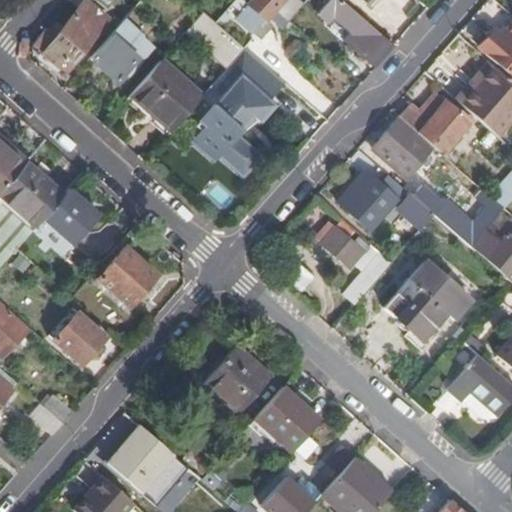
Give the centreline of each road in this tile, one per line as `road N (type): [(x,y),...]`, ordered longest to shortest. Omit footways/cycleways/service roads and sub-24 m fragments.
road 1 (residential): [(468,0),(229,269)]
road 2 (residential): [(229,269),(475,493)]
road 3 (residential): [(229,269),(12,511)]
road 4 (residential): [(229,269),(0,63)]
